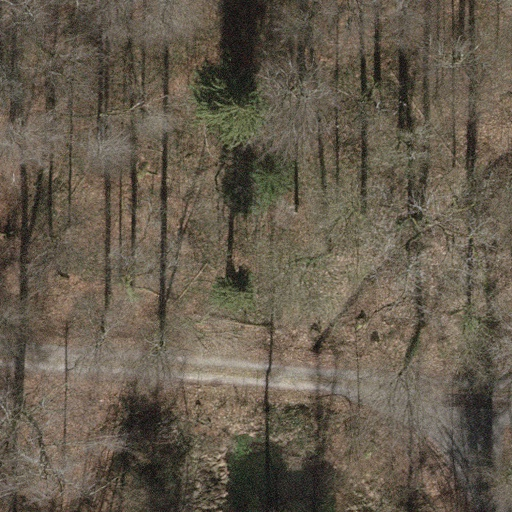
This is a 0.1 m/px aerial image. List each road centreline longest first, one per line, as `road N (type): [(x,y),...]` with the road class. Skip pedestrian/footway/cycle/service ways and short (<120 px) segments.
road 1 (track): [(0,349),(511,395)]
road 2 (track): [(501,511),(439,386)]
